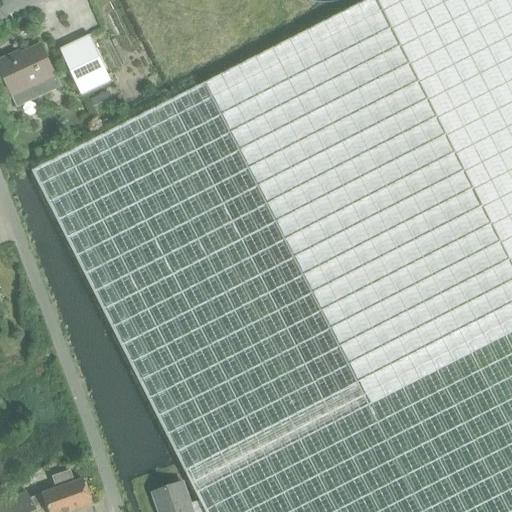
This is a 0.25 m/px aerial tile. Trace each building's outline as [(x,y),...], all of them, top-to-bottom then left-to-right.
[(511,0),(374,0),(297,39),(27,175),(151,405),(189,476),(511,313),(511,0)] [(90,37),(60,51),(82,97),(112,83),(90,37)] [(61,90),(55,77),(41,48),(15,61),(13,57),(0,62),(0,70),(12,97),(18,110),(61,90)] [(511,511),(511,313),(189,476),(207,511),(511,511)] [(31,420),(31,414),(29,408),(26,402),(22,397),(18,393),(12,390),(8,388),(0,387),(0,386),(0,452),(3,453),(10,451),(16,448),(21,444),(25,439),(28,433),(31,427),(31,420)] [(26,493),(0,504),(0,511),(73,511),(89,506),(80,482),(71,485),(67,473),(51,480),(56,490),(29,501),(26,493)] [(201,511),(198,501),(188,504),(181,484),(153,494),(159,511),(201,511)]
